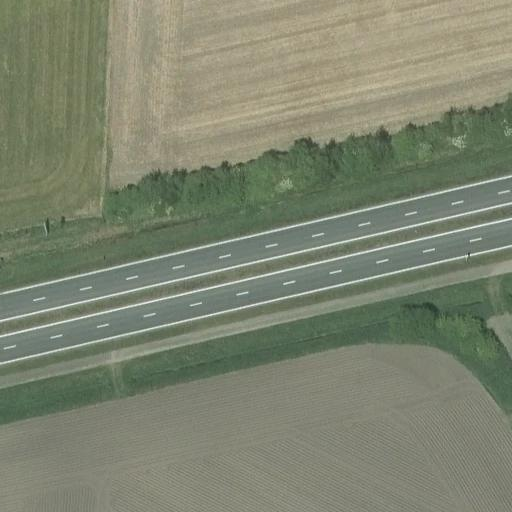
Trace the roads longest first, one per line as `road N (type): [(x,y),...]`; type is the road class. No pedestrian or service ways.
road 1 (primary): [(511,189),(0,308)]
road 2 (primary): [(0,352),(511,236)]
